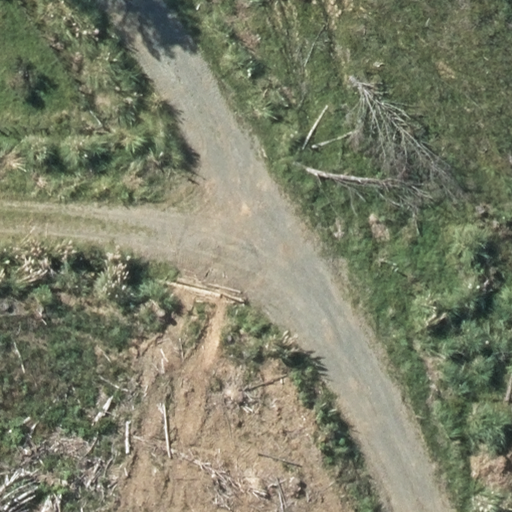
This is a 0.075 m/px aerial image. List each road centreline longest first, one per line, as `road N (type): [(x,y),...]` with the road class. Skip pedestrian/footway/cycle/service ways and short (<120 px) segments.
road 1 (track): [(392,511),(246,223)]
road 2 (track): [(106,0),(246,223)]
road 3 (track): [(0,219),(246,223)]
